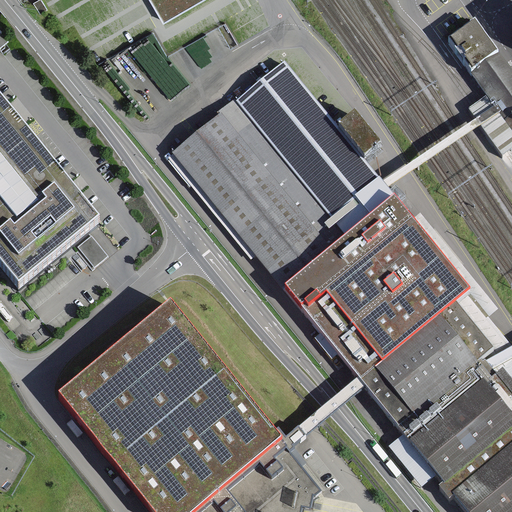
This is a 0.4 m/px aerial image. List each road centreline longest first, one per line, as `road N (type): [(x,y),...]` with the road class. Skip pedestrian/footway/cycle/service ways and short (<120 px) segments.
road 1 (residential): [(298,24),(511,336)]
road 2 (primary): [(424,511),(201,238)]
road 3 (primary): [(201,238),(7,0)]
road 4 (residential): [(0,348),(36,375),(201,238)]
